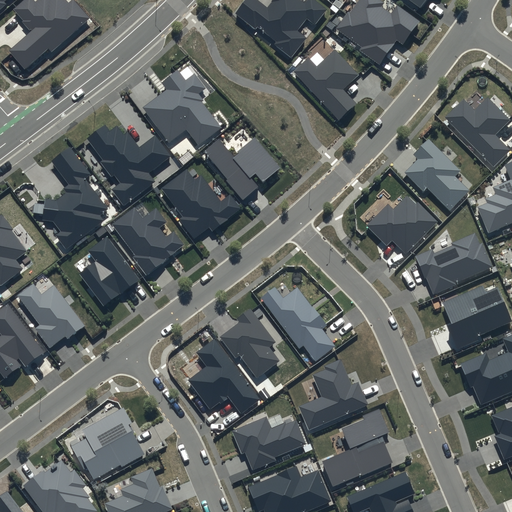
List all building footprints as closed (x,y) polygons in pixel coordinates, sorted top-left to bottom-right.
[(7,47),(25,67),(48,48),(51,51),(89,17),(74,0),(68,0),(67,2),(65,0),(34,0),(35,0),(34,0),(21,0),(14,7),(23,17),(21,19),(29,28),(7,47)] [(326,8),(315,0),(305,0),(304,2),(301,0),(270,0),(266,5),(259,0),(244,0),(234,12),(255,29),(258,25),(275,39),(272,42),(290,57),(306,37),(295,28),(305,16),(314,23),(326,8)] [(383,0),(382,0),(356,0),(349,11),(346,9),(334,26),(360,44),(358,47),(379,62),(395,38),(402,43),(419,20),(396,3),(390,11),(380,4),(383,0)] [(409,0),(423,10),(430,0),(409,0)] [(308,55),(292,69),(339,120),(357,104),(343,88),(357,75),(333,49),(316,64),(308,55)] [(168,87),(144,105),(170,139),(186,127),(199,144),(222,126),(202,100),(204,99),(199,91),(205,86),(193,71),(184,78),(177,69),(162,80),(168,87)] [(462,97),(444,115),(493,165),(509,149),(495,134),(510,119),(487,95),(474,108),(462,97)] [(104,122),(86,136),(102,158),(99,160),(111,175),(114,173),(120,180),(112,187),(125,204),(155,182),(147,171),(168,155),(154,136),(139,147),(126,129),(122,133),(116,124),(109,129),(104,122)] [(218,136),(203,149),(225,176),(223,177),(243,201),(260,187),(250,175),(255,170),(263,180),(279,167),(254,137),(233,154),(218,136)] [(417,157),(403,170),(423,190),(426,186),(450,210),(470,190),(455,174),(459,169),(427,137),(412,152),(417,157)] [(91,173),(69,144),(50,158),(68,181),(63,185),(66,189),(55,197),(45,196),(42,218),(52,219),(59,228),(54,233),(66,248),(104,219),(99,213),(107,207),(84,178),(91,173)] [(511,160),(505,164),(510,177),(492,186),(495,192),(484,197),(486,201),(478,205),(489,232),(511,222),(511,160)] [(185,167),(161,186),(183,215),(180,217),(194,235),(208,225),(212,231),(242,207),(229,191),(221,197),(201,172),(194,177),(185,167)] [(387,201),(365,223),(385,243),(390,237),(405,252),(437,220),(417,199),(414,202),(406,193),(392,207),(387,201)] [(134,206),(112,223),(135,253),(133,254),(146,271),(184,243),(173,229),(166,234),(160,226),(166,221),(155,206),(142,216),(134,206)] [(13,226),(1,211),(0,211),(0,283),(0,284),(23,267),(16,257),(27,249),(11,229),(13,226)] [(431,246),(414,254),(424,277),(426,276),(433,293),(456,283),(454,281),(491,266),(481,242),(479,243),(474,232),(450,241),(451,243),(433,251),(431,246)] [(106,234),(87,248),(95,260),(80,271),(104,303),(138,278),(106,234)] [(511,240),(509,242),(511,249),(511,257),(503,261),(511,282),(511,240)] [(32,281),(16,293),(39,322),(35,325),(50,346),(66,334),(69,338),(86,325),(53,282),(41,292),(32,281)] [(273,284),(259,295),(299,348),(305,343),(315,357),(333,343),(321,327),(326,323),(297,284),(282,295),(273,284)] [(477,335),(511,321),(496,286),(484,291),(481,284),(442,301),(450,320),(446,322),(457,348),(479,339),(477,335)] [(7,302),(0,307),(0,329),(1,332),(0,332),(0,368),(6,377),(22,365),(16,357),(18,355),(27,366),(45,352),(7,302)] [(239,320),(220,334),(235,355),(239,353),(256,376),(279,359),(268,344),(275,340),(249,306),(236,316),(239,320)] [(485,351),(460,362),(469,385),(473,383),(481,403),(511,389),(511,332),(502,337),(507,350),(488,359),(485,351)] [(259,397),(213,336),(195,350),(205,364),(187,377),(209,406),(227,393),(240,411),(259,397)] [(324,367),(311,373),(320,394),(297,404),(307,428),(367,403),(358,380),(351,383),(339,356),(322,363),(324,367)] [(123,404),(81,427),(85,435),(70,443),(83,467),(87,465),(93,476),(119,462),(121,465),(144,452),(127,421),(131,419),(123,404)] [(511,404),(491,413),(499,432),(494,434),(504,458),(511,454),(511,404)] [(350,447),(321,459),(332,485),(393,461),(382,434),(389,431),(379,406),(362,413),(364,416),(342,425),(350,447)] [(265,414),(230,428),(240,452),(244,451),(251,468),(275,458),(274,455),(305,441),(295,419),(285,423),(284,420),(270,426),(265,414)] [(70,468),(61,456),(44,469),(43,468),(23,483),(44,511),(45,511),(46,511),(47,511),(91,511),(97,508),(88,496),(90,495),(83,486),(87,484),(73,466),(70,468)] [(296,464),(248,484),(258,509),(263,507),(264,511),(297,511),(330,499),(317,468),(301,475),(296,464)] [(151,466),(130,475),(133,482),(120,488),(122,493),(103,501),(108,511),(159,511),(172,507),(162,483),(159,485),(151,466)] [(404,470),(345,494),(352,511),(356,511),(369,507),(371,511),(413,511),(408,498),(395,503),(394,499),(413,492),(404,470)] [(25,511),(7,488),(0,493),(0,511),(25,511)]
